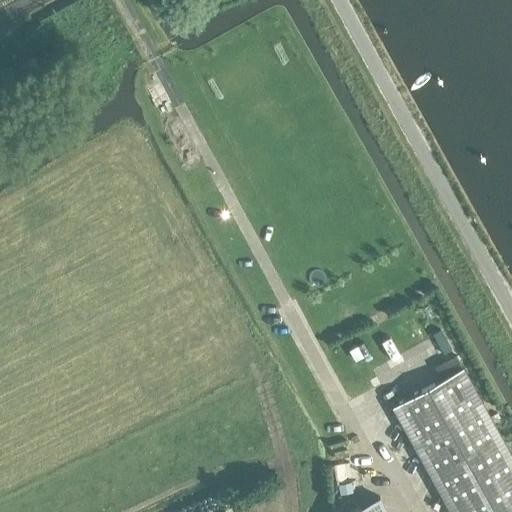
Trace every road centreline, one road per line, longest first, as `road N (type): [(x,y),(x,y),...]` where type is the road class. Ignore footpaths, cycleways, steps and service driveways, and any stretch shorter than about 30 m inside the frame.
road 1 (track): [(340,409),(125,0)]
road 2 (unclassified): [(511,310),(343,0)]
road 3 (track): [(140,511),(220,473),(279,458)]
